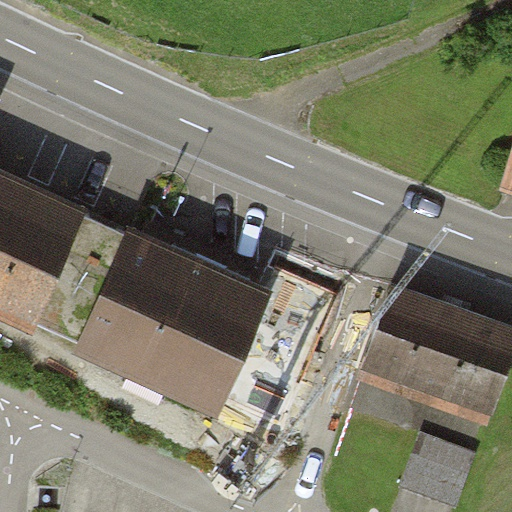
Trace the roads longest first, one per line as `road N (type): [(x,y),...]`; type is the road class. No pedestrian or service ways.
road 1 (primary): [(0,37),(266,164),(511,256)]
road 2 (residential): [(10,412),(251,511)]
